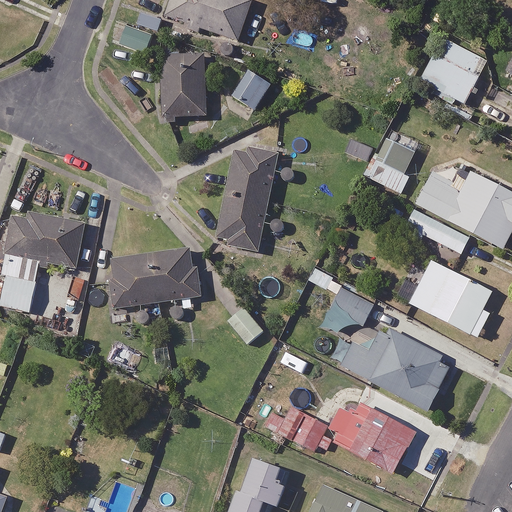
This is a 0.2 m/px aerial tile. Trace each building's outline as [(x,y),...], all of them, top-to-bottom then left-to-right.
[(253,2),(245,0),(169,0),(164,16),(239,42),(253,2)] [(153,35),(128,27),(122,47),(147,54),(153,35)] [(489,61),(444,37),(421,82),(466,105),(489,61)] [(206,116),(206,57),(162,57),(163,117),(206,116)] [(272,86),(249,70),(232,94),(256,110),(272,86)] [(416,153),(386,138),(368,178),(403,195),(411,178),(406,175),(416,153)] [(259,252),(280,154),(249,147),(247,155),(236,152),(216,243),(259,252)] [(511,191),(472,171),(465,187),(434,171),(417,205),(504,249),(511,233),(511,191)] [(471,238),(415,210),(407,227),(463,255),(471,238)] [(41,265),(78,273),(87,225),(16,211),(8,252),(1,284),(0,283),(0,305),(31,312),(41,265)] [(192,270),(189,249),(112,260),(118,308),(182,299),(184,310),(205,307),(199,269),(192,270)] [(493,292),(432,261),(410,304),(479,338),(491,313),(484,310),(493,292)] [(342,334),(345,329),(358,326),(363,328),(376,304),(344,288),(326,326),(342,334)] [(265,331),(245,307),(229,320),(249,345),(265,331)] [(371,345),(346,332),(332,360),(428,411),(452,366),(397,337),(388,354),(371,345)] [(417,430),(364,402),(356,417),(344,411),(329,439),(394,474),(417,430)] [(328,427),(291,408),(286,418),(273,412),(266,426),(316,451),(328,427)] [(277,511),(292,480),(253,462),(229,511),(277,511)] [(383,511),(321,482),(306,511),(383,511)]
